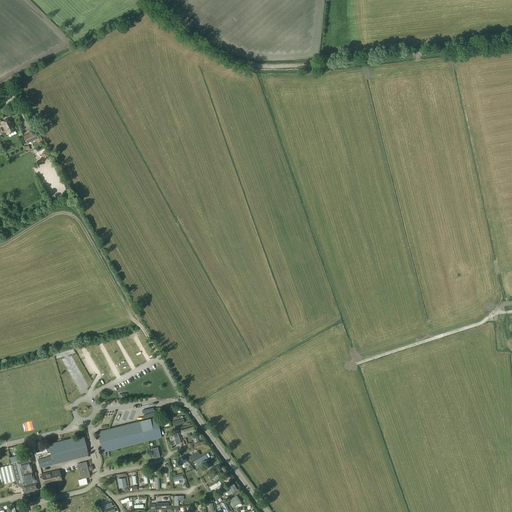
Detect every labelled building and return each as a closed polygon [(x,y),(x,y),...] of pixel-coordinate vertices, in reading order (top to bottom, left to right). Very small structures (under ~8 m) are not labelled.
[(1,124),(0,123),(0,124),(1,127),(2,127),(6,135),(15,130),(9,118),(0,123),(1,124)] [(36,130),(23,136),(26,144),(36,140),(35,139),(40,137),(36,130)] [(42,148),(36,151),(41,162),(47,160),(44,153),(44,152),(42,148)] [(180,416),(169,421),(171,427),(183,422),(180,416)] [(156,418),(132,423),(97,432),(102,453),(103,453),(162,438),(156,418)] [(37,460),(39,469),(40,468),(89,456),(85,441),(83,436),(60,441),(48,444),(50,454),(39,457),(37,460)] [(157,447),(150,449),(153,459),(159,457),(157,447)] [(23,493),(39,489),(36,480),(37,480),(32,462),(34,461),(31,448),(29,448),(23,450),(24,454),(8,458),(10,463),(11,463),(12,465),(0,467),(0,483),(15,480),(16,482),(14,483),(16,487),(21,486),(23,493)] [(198,451),(188,456),(191,461),(200,455),(198,451)] [(210,451),(191,462),(196,469),(215,457),(210,451)] [(177,458),(172,460),(176,469),(180,467),(177,458)] [(81,479),(90,477),(86,462),(77,464),(78,470),(81,479)] [(210,463),(200,469),(202,472),(212,466),(210,463)] [(43,486),(62,481),(60,475),(59,470),(41,474),(40,474),(43,486)] [(221,475),(217,470),(208,476),(211,479),(216,475),(218,477),(221,475)] [(183,475),(173,477),(174,484),(179,484),(181,482),(183,483),(182,484),(182,488),(186,488),(186,483),(185,483),(185,479),(183,475)] [(125,478),(117,480),(119,488),(126,487),(125,478)] [(219,480),(209,486),(212,491),(222,484),(219,480)] [(237,491),(233,484),(225,489),(224,490),(228,495),(233,492),(234,493),(237,491)] [(98,504),(105,495),(102,493),(95,501),(98,504)] [(236,495),(227,501),(232,508),(241,503),(236,495)] [(183,496),(173,497),(174,506),(178,506),(178,501),(183,501),(183,496)] [(228,511),(231,511),(225,501),(220,504),(224,511),(228,511)]
